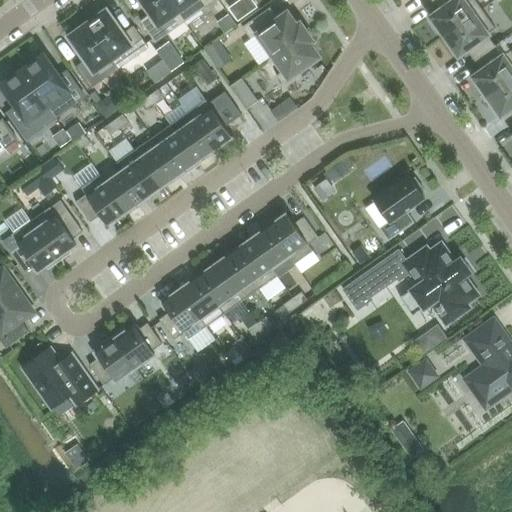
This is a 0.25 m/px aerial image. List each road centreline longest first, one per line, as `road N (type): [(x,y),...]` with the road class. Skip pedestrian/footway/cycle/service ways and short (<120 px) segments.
road 1 (residential): [(374,23),(317,107),(60,288),(54,303),(63,319),(77,325),(94,318),(343,141),(439,116)]
road 2 (residential): [(511,218),(439,116)]
